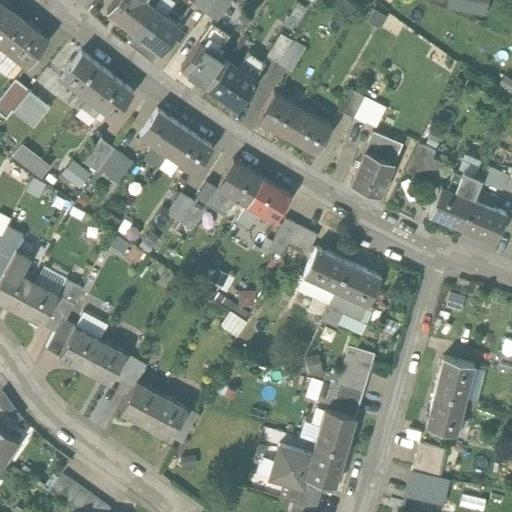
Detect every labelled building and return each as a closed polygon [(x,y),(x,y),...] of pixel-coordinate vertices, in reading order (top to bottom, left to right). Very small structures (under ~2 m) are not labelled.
[(152,7),(143,0),(116,0),(108,11),(133,31),(152,7)] [(193,0),(193,2),(205,11),(213,0),(193,0)] [(447,0),(447,5),(483,13),(485,0),(447,0)] [(4,5),(0,9),(0,43),(1,44),(22,19),(4,5)] [(179,27),(152,7),(133,31),(160,52),(179,27)] [(47,40),(22,19),(1,44),(27,65),(47,40)] [(280,33),(267,55),(278,61),(291,40),(280,33)] [(304,47),(291,40),(278,61),(291,69),(304,47)] [(200,42),(182,68),(209,86),(226,60),(200,42)] [(107,71),(81,51),(61,77),(87,97),(107,71)] [(237,68),(226,60),(209,86),(237,105),(255,79),(253,78),(264,62),(249,51),(237,68)] [(107,71),(87,97),(113,117),(133,91),(107,71)] [(12,109),(31,124),(49,102),(30,87),(12,109)] [(364,95),(350,88),(339,109),(352,117),(364,95)] [(274,92),(258,119),(286,135),(302,108),(274,92)] [(156,108),(138,134),(166,153),(184,127),(156,108)] [(332,126),(302,108),(286,135),(316,153),(332,126)] [(211,146),(184,127),(166,153),(194,172),(211,146)] [(100,137),(84,160),(97,170),(114,147),(100,137)] [(421,140),(406,170),(423,178),(433,156),(437,148),(421,140)] [(21,141),(11,156),(41,176),(51,161),(21,141)] [(364,151),(350,185),(378,196),(392,162),(364,151)] [(462,165),(476,170),(480,158),(466,154),(462,165)] [(433,156),(423,178),(436,184),(445,162),(433,156)] [(73,157),(62,170),(81,186),(92,172),(73,157)] [(233,159),(206,205),(224,216),(235,198),(245,204),(261,176),(233,159)] [(498,169),(487,164),(484,171),(495,175),(498,169)] [(43,175),(73,197),(81,187),(57,169),(53,175),(47,171),(43,175)] [(495,175),(484,171),(480,180),(498,188),(502,178),(495,175)] [(290,193),(261,176),(245,204),(274,221),(290,193)] [(472,199),(440,185),(429,213),(461,226),(472,199)] [(505,213),(472,199),(461,226),(493,240),(505,213)] [(305,254),(316,232),(286,216),(274,237),(305,254)] [(1,234),(0,235),(0,264),(13,240),(1,234)] [(348,260),(316,246),(303,274),(335,288),(348,260)] [(15,248),(0,276),(0,299),(15,308),(32,278),(21,272),(30,256),(15,248)] [(380,275),(348,260),(335,288),(367,303),(380,275)] [(32,278),(15,308),(41,321),(57,291),(32,278)] [(57,291),(41,321),(54,328),(61,316),(65,318),(81,288),(64,279),(57,291)] [(443,306),(463,307),(463,290),(443,289),(443,306)] [(229,309),(222,324),(238,332),(246,318),(229,309)] [(54,328),(45,346),(58,353),(74,323),(65,318),(61,316),(54,328)] [(74,323),(58,353),(84,367),(100,337),(74,323)] [(125,350),(100,337),(84,367),(109,380),(125,350)] [(316,396),(356,409),(376,350),(349,341),(339,369),(327,365),(316,396)] [(511,355),(501,353),(497,367),(511,370),(511,355)] [(472,363),(444,356),(435,390),(464,397),(472,363)] [(136,378),(119,409),(145,422),(161,392),(136,378)] [(10,401),(2,388),(0,391),(0,413),(15,424),(21,415),(10,401)] [(464,397),(435,390),(426,425),(455,432),(464,397)] [(186,405),(161,392),(145,422),(170,436),(186,405)] [(355,417),(326,408),(316,442),(345,451),(355,417)] [(15,424),(0,413),(0,428),(8,434),(15,424)] [(8,434),(0,428),(0,461),(15,439),(8,434)] [(447,448),(420,441),(416,455),(443,462),(447,448)] [(312,454),(279,444),(269,477),(284,481),(303,486),(306,476),(335,485),(345,451),(316,442),(312,454)] [(443,462),(416,455),(413,469),(440,476),(443,462)] [(440,476),(413,469),(410,481),(436,488),(440,476)] [(106,511),(110,507),(61,473),(48,491),(77,511),(106,511)] [(303,486),(284,481),(279,497),(292,501),(315,507),(317,507),(321,490),(303,486)] [(436,488),(410,481),(407,492),(434,499),(436,488)] [(313,511),(315,507),(292,501),(289,511),(313,511)]
